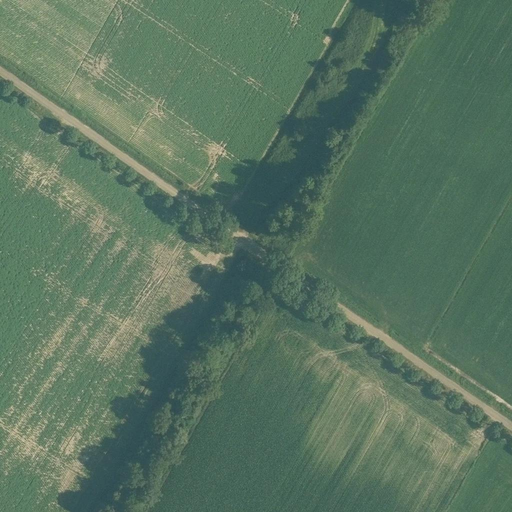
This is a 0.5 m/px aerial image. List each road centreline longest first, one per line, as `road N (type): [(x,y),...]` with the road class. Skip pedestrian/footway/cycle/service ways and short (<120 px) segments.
road 1 (unclassified): [(511,425),(0,69)]
road 2 (track): [(243,238),(311,157),(384,30),(383,0)]
